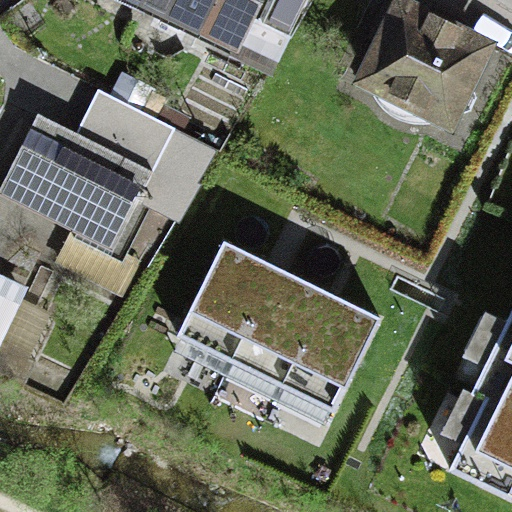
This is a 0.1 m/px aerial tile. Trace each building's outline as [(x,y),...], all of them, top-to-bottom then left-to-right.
[(137,0),(235,46),(257,0),(137,0)] [(274,0),(263,22),(288,34),(290,35),(306,0),(274,0)] [(484,46),(459,34),(462,28),(432,14),(429,18),(404,6),(400,11),(388,5),(373,35),(385,42),(368,77),(449,117),(452,111),(458,113),(470,109),(476,97),(473,85),(466,82),(484,46)] [(118,99),(95,146),(39,117),(0,193),(112,248),(138,197),(143,199),(147,189),(143,188),(174,126),(118,99)] [(230,240),(182,334),(338,410),(385,316),(230,240)] [(22,294),(0,283),(0,338),(1,339),(22,294)] [(489,397),(455,468),(511,495),(511,318),(477,391),(489,397)]
